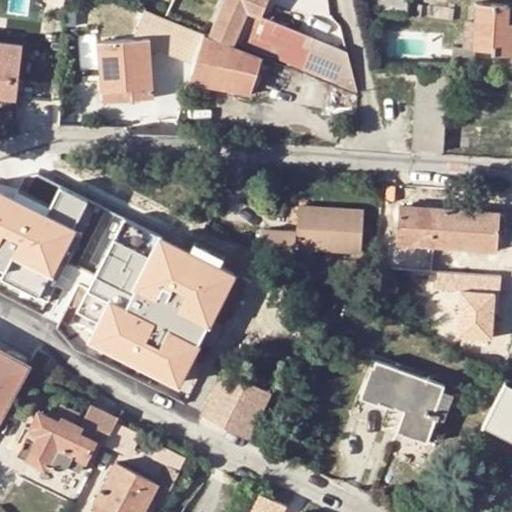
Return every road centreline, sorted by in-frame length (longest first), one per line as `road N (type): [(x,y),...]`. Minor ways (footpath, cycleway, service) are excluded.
road 1 (residential): [(511,168),(47,140),(0,154)]
road 2 (residential): [(0,311),(86,374),(349,511)]
